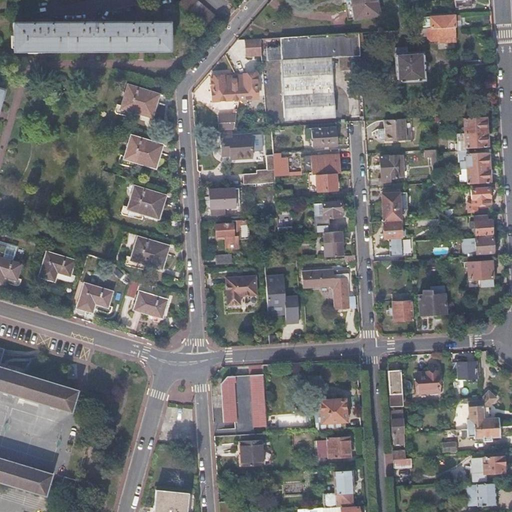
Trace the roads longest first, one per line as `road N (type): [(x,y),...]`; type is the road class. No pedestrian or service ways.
road 1 (residential): [(259,0),(188,89),(198,362)]
road 2 (residential): [(355,123),(371,348)]
road 3 (residential): [(0,308),(169,362)]
road 4 (residential): [(198,362),(371,348)]
road 5 (tertiary): [(500,0),(511,172)]
road 6 (residential): [(371,348),(382,511)]
road 7 (residential): [(169,362),(126,511)]
road 8 (residential): [(208,511),(198,362)]
road 9 (residential): [(371,348),(503,340)]
